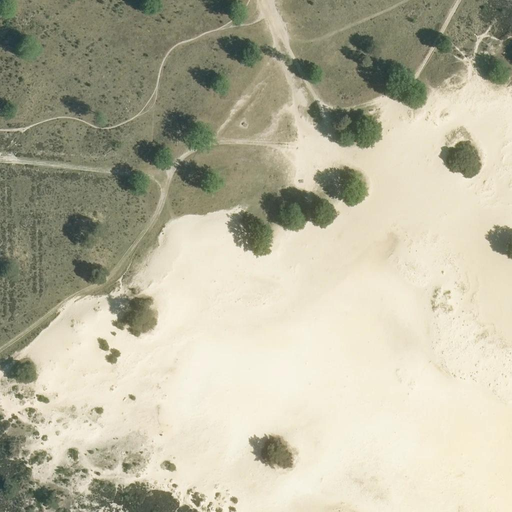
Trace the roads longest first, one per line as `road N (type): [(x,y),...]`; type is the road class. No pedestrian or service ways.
road 1 (track): [(0,349),(118,267),(154,218),(169,176)]
road 2 (track): [(459,0),(364,140),(344,152)]
road 3 (track): [(344,152),(207,142),(169,176)]
road 4 (track): [(264,2),(344,152)]
